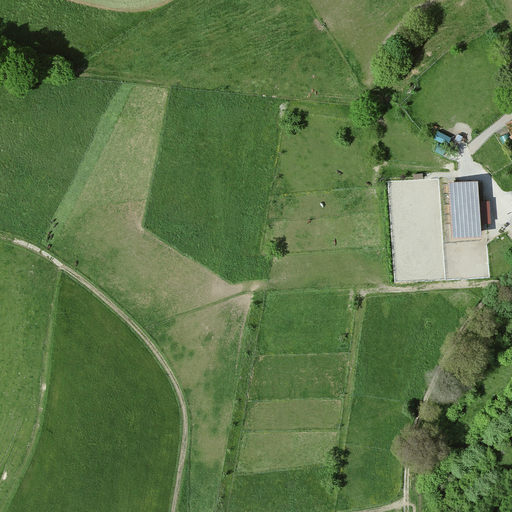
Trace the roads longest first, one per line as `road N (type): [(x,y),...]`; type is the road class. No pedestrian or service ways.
road 1 (track): [(174,511),(186,424),(181,395),(142,335),(99,294),(52,259),(0,237)]
road 2 (track): [(511,274),(462,317),(421,372),(405,511)]
